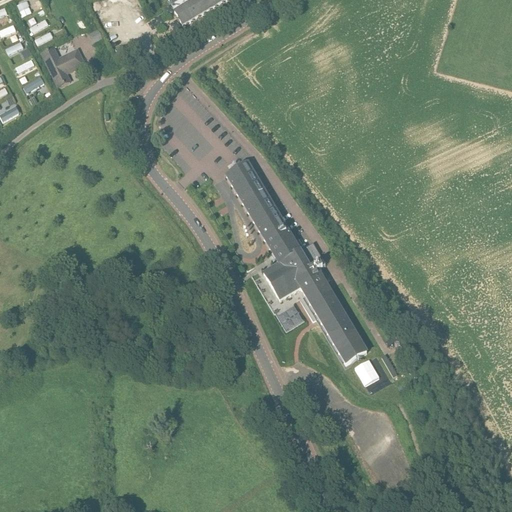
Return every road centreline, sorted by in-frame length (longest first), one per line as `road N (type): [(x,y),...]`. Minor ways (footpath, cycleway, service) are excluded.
road 1 (tertiary): [(327,511),(209,246),(145,159),(139,131),(152,92)]
road 2 (unclassified): [(0,154),(109,80),(129,78),(152,92)]
road 3 (tertiary): [(152,92),(183,61),(274,0)]
